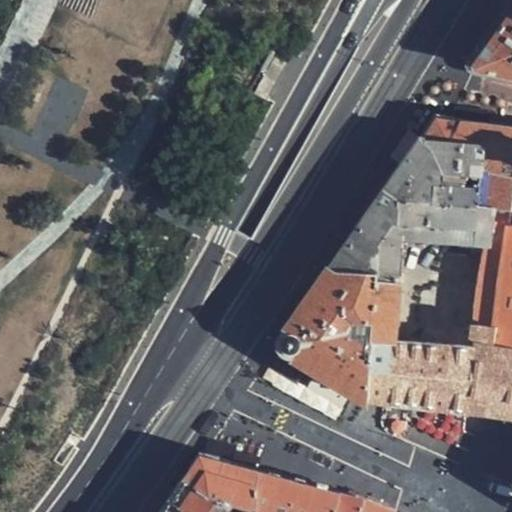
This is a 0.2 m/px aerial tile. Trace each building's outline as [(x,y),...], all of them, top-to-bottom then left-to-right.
[(511,10),(472,66),(511,74),(511,10)] [(511,244),(511,127),(453,118),(441,123),(428,129),(394,179),(347,246),(331,268),(348,278),(399,283),(404,236),(489,243),(511,244)] [(511,244),(489,243),(475,344),(467,413),(511,418),(511,244)] [(348,278),(331,268),(278,346),(356,391),(370,401),(374,338),(394,340),(399,283),(348,278)] [(374,338),(370,401),(383,405),(379,418),(382,427),(387,431),(393,434),(398,433),(403,429),(406,419),(410,426),(451,443),(464,429),(467,413),(475,344),(394,340),(374,338)] [(334,511),(339,496),(323,491),(254,470),(202,454),(181,485),(162,511),(334,511)] [(395,511),(396,511),(339,496),(334,511),(395,511)]
